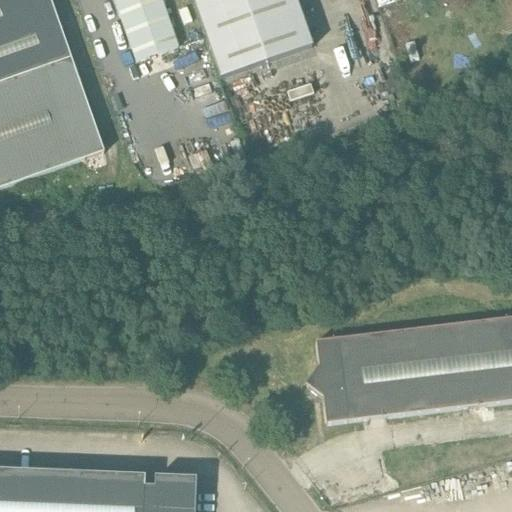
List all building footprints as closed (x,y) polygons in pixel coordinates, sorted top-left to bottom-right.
[(0,0),(0,191),(103,156),(48,0),(0,0)] [(178,50),(160,0),(113,0),(117,11),(135,65),(178,50)] [(191,0),(220,81),(311,49),(294,0),(191,0)] [(325,428),(345,425),(511,405),(511,321),(315,345),(318,371),(305,388),(322,401),(325,428)] [(0,511),(194,511),(195,482),(154,481),(154,491),(144,491),(144,480),(0,474),(0,511)]
